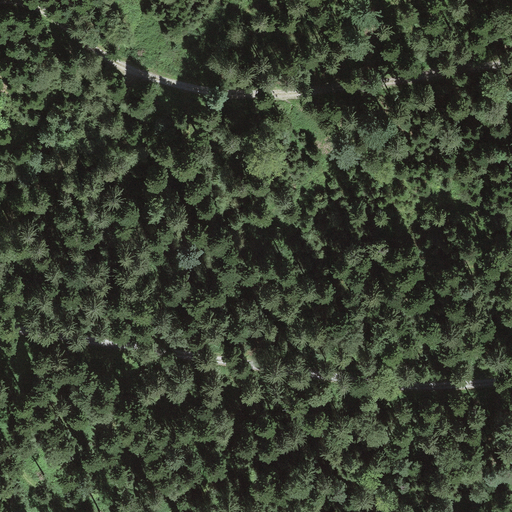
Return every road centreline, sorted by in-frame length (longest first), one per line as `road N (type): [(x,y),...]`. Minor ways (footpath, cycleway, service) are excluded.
road 1 (track): [(511,67),(273,96),(193,89),(122,64),(43,9),(0,2)]
road 2 (track): [(0,327),(366,383),(511,381)]
